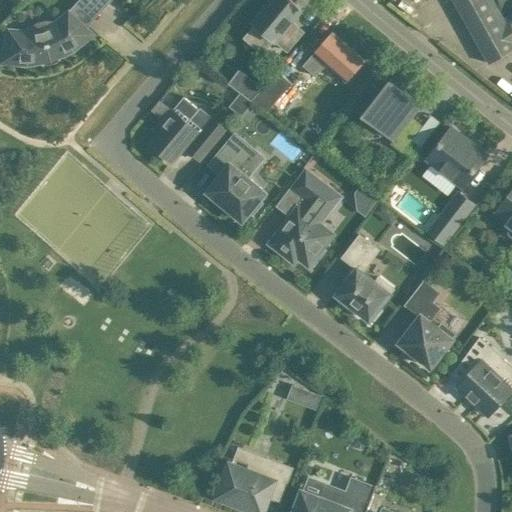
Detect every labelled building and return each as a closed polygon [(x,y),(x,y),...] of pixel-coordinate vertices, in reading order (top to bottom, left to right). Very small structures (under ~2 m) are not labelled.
[(88,0),(100,11),(110,0),(88,0)] [(271,0),(253,21),(256,24),(245,37),(263,52),(275,39),(288,50),(304,31),(293,21),(303,9),(292,0),(271,0)] [(511,50),(511,13),(504,18),(493,0),(454,0),(490,63),(511,50)] [(511,10),(511,0),(499,0),(503,13),(511,10)] [(71,49),(82,40),(83,42),(95,34),(86,26),(79,19),(76,21),(67,13),(55,23),(40,29),(24,32),(9,31),(2,60),(26,63),(41,60),(42,63),(43,63),(42,60),(49,59),(56,56),(57,58),(58,58),(57,55),(71,49)] [(332,31),(319,47),(306,62),(340,91),(366,60),(332,31)] [(251,100),(263,86),(239,68),(228,83),(241,92),(251,100)] [(263,86),(251,100),(266,113),(292,83),(277,70),(263,86)] [(406,107),(413,97),(391,79),(364,114),(366,134),(387,132),(395,138),(391,143),(403,152),(423,125),(412,116),(414,114),(406,107)] [(225,129),(214,119),(202,133),(188,122),(200,108),(184,96),(159,127),(162,129),(151,143),(173,161),(186,146),(189,148),(188,149),(200,159),(225,129)] [(261,109),(253,103),(242,116),(250,122),(261,109)] [(314,147),(322,137),(306,125),(298,135),(314,147)] [(488,154),(452,127),(428,158),(463,186),(488,154)] [(267,192),(238,168),(254,148),(236,133),(210,164),(222,174),(208,191),(243,220),(251,211),(253,213),(262,203),(259,201),(267,192)] [(299,207),(271,242),(285,253),(296,262),(300,257),(310,264),(312,261),(316,263),(325,250),(322,248),(334,233),(320,223),(328,213),(318,205),(331,188),(307,170),(294,188),(307,198),(300,207),(299,207)] [(360,186),(355,192),(357,209),(365,215),(378,199),(360,186)] [(511,187),(502,200),(504,202),(497,211),(511,221),(509,223),(510,224),(511,236),(511,235),(511,187)] [(460,192),(430,231),(444,242),(474,203),(460,192)] [(390,207),(381,200),(374,210),(380,214),(386,214),(390,207)] [(348,280),(337,294),(371,319),(373,317),(375,319),(383,309),(380,307),(391,292),(394,288),(379,276),(376,281),(363,270),(380,249),(360,234),(343,257),(355,266),(345,279),(348,280)] [(456,272),(463,263),(453,256),(446,264),(456,272)] [(421,315),(400,342),(432,366),(454,338),(451,337),(454,333),(442,324),(440,328),(430,320),(439,308),(431,301),(439,292),(425,282),(408,304),(421,315)] [(465,358),(475,368),(458,385),(467,394),(469,396),(474,400),(476,402),(477,403),(475,406),(484,414),(486,412),(489,414),(511,389),(511,388),(502,379),(509,366),(510,364),(508,362),(508,363),(481,337),(465,358)] [(311,391),(306,405),(317,409),(322,395),(311,391)] [(496,433),(511,417),(511,410),(503,402),(484,421),(496,433)] [(231,465),(220,495),(262,511),(267,496),(280,501),(293,467),(266,457),(259,475),(231,465)] [(353,478),(348,490),(309,475),(304,490),(303,490),(294,511),(367,511),(368,508),(375,491),(378,484),(376,484),(375,487),(353,478)] [(375,491),(368,508),(378,511),(384,495),(375,491)]
